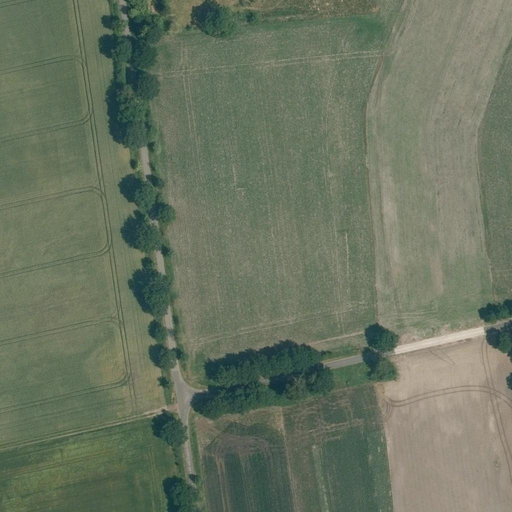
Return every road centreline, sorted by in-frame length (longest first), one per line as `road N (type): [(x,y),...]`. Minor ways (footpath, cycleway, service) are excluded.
road 1 (unclassified): [(120,0),(174,397)]
road 2 (unclassified): [(511,323),(174,397)]
